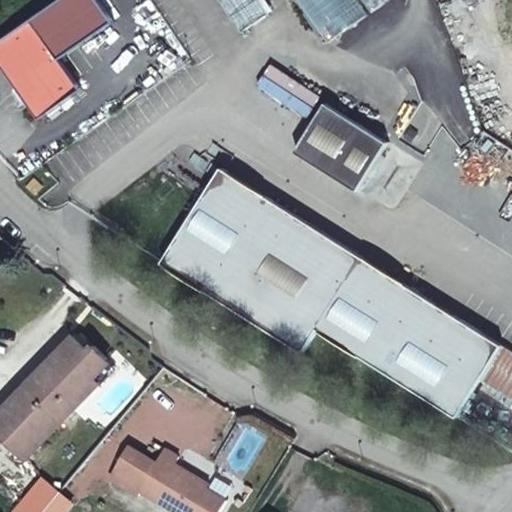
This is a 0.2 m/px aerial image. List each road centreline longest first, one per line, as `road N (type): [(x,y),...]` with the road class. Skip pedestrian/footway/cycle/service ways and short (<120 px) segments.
road 1 (residential): [(0,199),(154,324),(312,425),(511,504)]
road 2 (unknown): [(205,102),(354,205),(511,257)]
road 3 (unknown): [(205,102),(243,70),(410,15),(419,0)]
road 4 (unknown): [(52,244),(205,102)]
